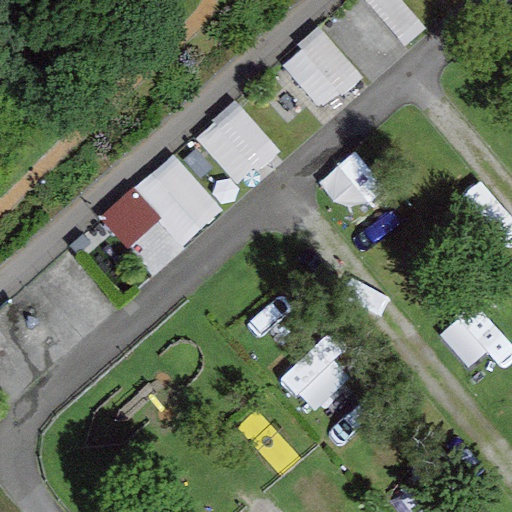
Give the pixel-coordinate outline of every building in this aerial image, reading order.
[(411,0),(367,0),(340,26),(387,73),(436,26),(411,0)] [(324,115),(369,75),(329,30),(283,70),(324,115)] [(247,106),(224,126),(265,172),(287,152),(247,106)] [(109,216),(158,275),(233,214),(184,155),(109,216)] [(0,511),(19,511),(1,492),(0,493),(0,511)]
